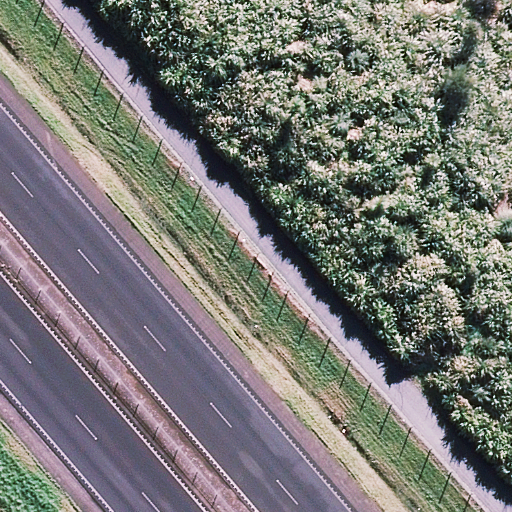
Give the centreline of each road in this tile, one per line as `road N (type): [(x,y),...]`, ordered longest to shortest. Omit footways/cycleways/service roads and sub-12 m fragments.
road 1 (motorway): [(0,157),(305,511)]
road 2 (motorway): [(157,511),(0,328)]
